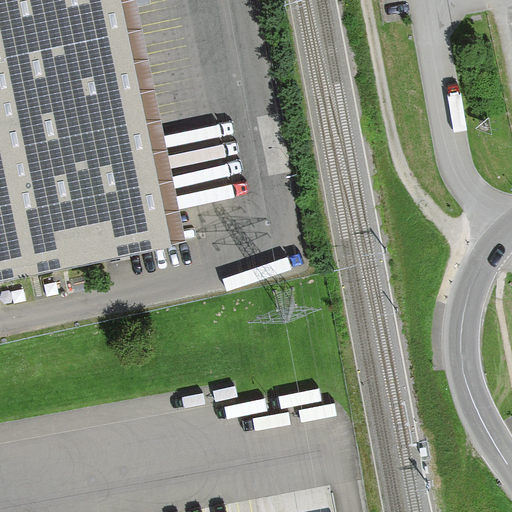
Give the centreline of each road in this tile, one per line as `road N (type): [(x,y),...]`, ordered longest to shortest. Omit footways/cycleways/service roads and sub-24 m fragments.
road 1 (track): [(367,0),(396,152),(431,210),(489,253)]
road 2 (tertiary): [(511,230),(476,275),(461,343),(469,390),(511,469)]
